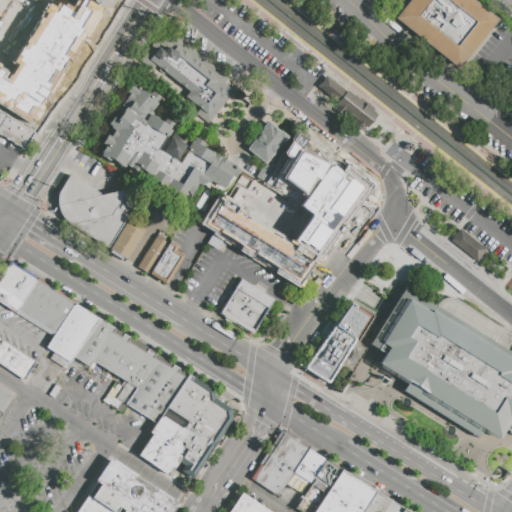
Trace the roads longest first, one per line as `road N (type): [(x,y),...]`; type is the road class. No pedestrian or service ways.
road 1 (residential): [(315,114),(172,0)]
road 2 (primary): [(497,511),(342,415)]
road 3 (tertiary): [(62,130),(148,0)]
road 4 (residential): [(511,315),(410,234)]
road 5 (tertiary): [(511,138),(413,58)]
